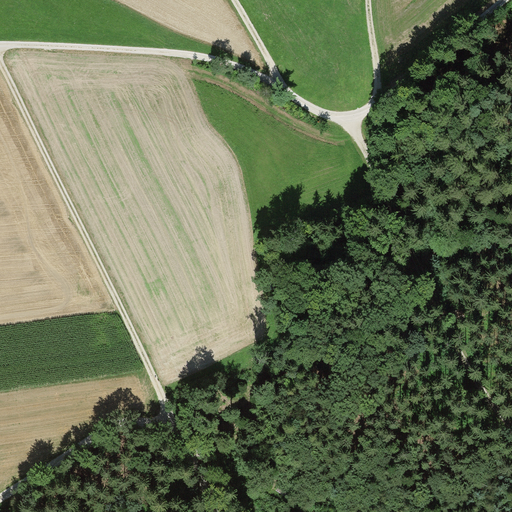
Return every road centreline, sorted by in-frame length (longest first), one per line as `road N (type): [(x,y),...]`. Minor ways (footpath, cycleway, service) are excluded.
road 1 (track): [(0,44),(178,51),(246,70),(312,111),(348,120),(379,101),(368,0)]
road 2 (track): [(216,511),(0,66)]
road 3 (track): [(348,120),(438,311),(486,398),(511,426)]
road 4 (track): [(179,432),(143,421),(103,428),(0,498)]
road 5 (track): [(379,101),(500,0)]
